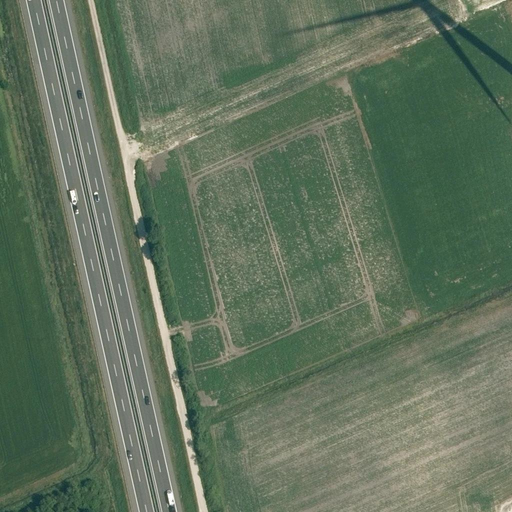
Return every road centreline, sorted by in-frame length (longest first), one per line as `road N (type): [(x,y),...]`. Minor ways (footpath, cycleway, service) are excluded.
road 1 (motorway): [(32,0),(145,511)]
road 2 (motorway): [(168,511),(55,0)]
road 3 (track): [(207,511),(94,0)]
road 4 (track): [(127,150),(480,0)]
